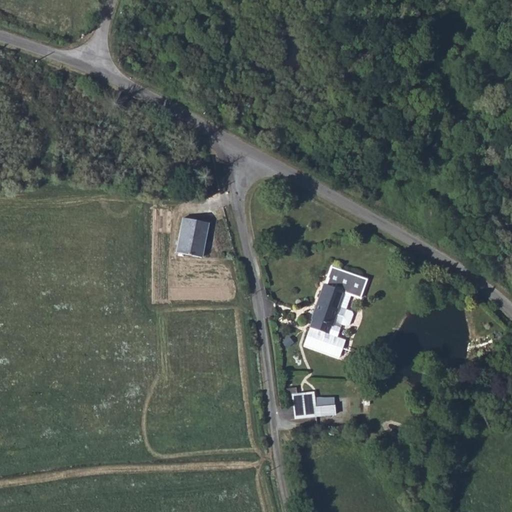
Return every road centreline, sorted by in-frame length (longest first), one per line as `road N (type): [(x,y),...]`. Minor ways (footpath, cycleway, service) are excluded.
road 1 (unclassified): [(241,148),(235,178),(265,335),(284,511)]
road 2 (unclassified): [(241,148),(460,267),(511,309)]
road 3 (unclassified): [(90,66),(241,148)]
